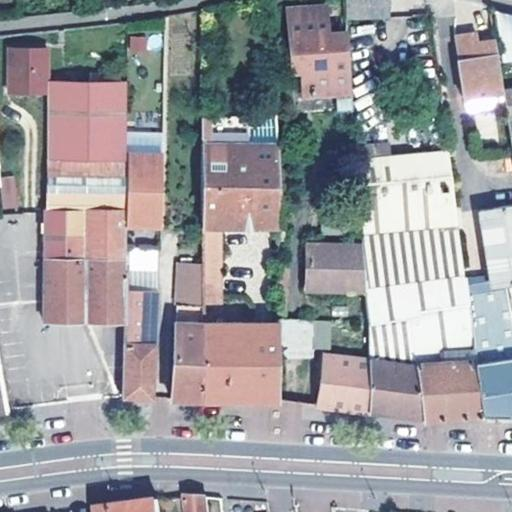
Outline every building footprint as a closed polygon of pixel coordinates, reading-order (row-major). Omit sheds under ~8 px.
[(389,17),(388,0),(346,0),(347,18),(389,17)] [(326,5),(287,7),(291,72),(301,71),(302,96),(352,94),(348,31),(328,31),(326,5)] [(511,15),(491,10),(496,43),(496,47),(503,45),(506,57),(511,55),(511,15)] [(478,32),(454,36),(455,45),(465,105),(504,100),(502,88),(496,47),(496,43),(480,45),(478,32)] [(146,53),(146,36),(129,36),(129,53),(146,53)] [(47,47),(8,46),(7,90),(47,90),(47,81),(47,47)] [(127,150),(128,82),(47,81),(47,90),(46,204),(43,204),(43,251),(79,251),(78,319),(125,319),(126,287),(127,222),(127,150)] [(511,86),(502,88),(504,100),(511,152),(511,86)] [(216,225),(274,225),(273,115),(202,115),(202,262),(202,280),(216,280),(216,225)] [(473,344),(466,287),(449,149),(356,159),(361,241),(364,286),(366,319),(407,315),(412,352),(473,344)] [(163,150),(127,150),(127,222),(162,223),(163,150)] [(1,177),(1,208),(16,208),(16,177),(1,177)] [(511,203),(480,207),(485,249),(462,252),(466,287),(503,282),(511,280),(511,203)] [(364,286),(361,241),(307,242),(308,288),(364,286)] [(128,287),(157,287),(157,248),(127,248),(128,287)] [(79,251),(43,251),(43,319),(78,319),(79,251)] [(202,262),(178,260),(172,397),(184,398),(203,399),(203,321),(203,302),(202,280),(202,262)] [(216,301),(216,280),(202,280),(203,302),(216,301)] [(511,280),(503,282),(510,319),(511,318),(511,280)] [(511,318),(510,319),(503,282),(466,287),(473,344),(481,413),(511,411),(511,318)] [(153,396),(158,288),(126,287),(125,319),(124,395),(134,395),(153,396)] [(99,398),(100,337),(38,336),(39,312),(0,311),(0,336),(7,337),(7,356),(23,356),(23,368),(35,368),(35,380),(51,380),(51,397),(99,398)] [(407,315),(366,319),(366,356),(368,411),(395,414),(420,418),(412,352),(407,315)] [(312,320),(276,320),(276,321),(276,357),(312,356),(312,320)] [(234,399),(277,400),(276,357),(276,321),(203,321),(203,399),(234,399)] [(473,344),(412,352),(420,418),(452,415),(481,413),(473,344)] [(368,411),(366,356),(320,355),(316,404),(368,411)] [(208,511),(207,496),(186,495),(188,511),(208,511)] [(161,511),(160,498),(128,502),(96,506),(96,511),(161,511)]
